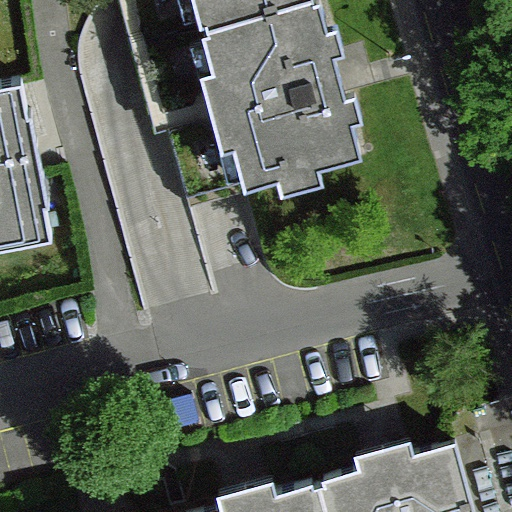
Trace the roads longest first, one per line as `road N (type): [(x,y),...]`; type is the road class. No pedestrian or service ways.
road 1 (residential): [(511,267),(0,403)]
road 2 (secondary): [(511,207),(448,0)]
